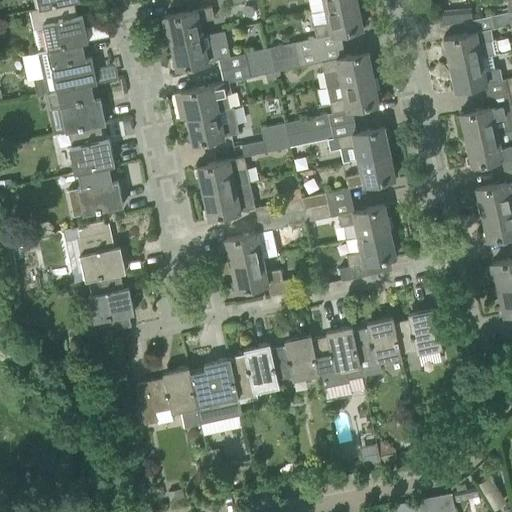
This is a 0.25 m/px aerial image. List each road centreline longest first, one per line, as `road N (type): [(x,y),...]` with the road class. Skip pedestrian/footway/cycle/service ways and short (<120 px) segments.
road 1 (residential): [(207,304),(223,308),(449,255),(454,244),(392,0)]
road 2 (residential): [(207,304),(140,0)]
